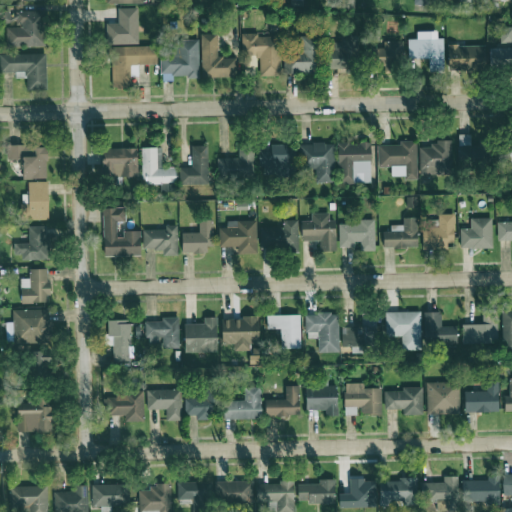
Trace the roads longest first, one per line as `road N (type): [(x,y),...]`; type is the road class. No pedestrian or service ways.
road 1 (residential): [(511,100),(0,113)]
road 2 (residential): [(0,456),(511,444)]
road 3 (residential): [(77,0),(84,454)]
road 4 (residential): [(82,289),(511,279)]
